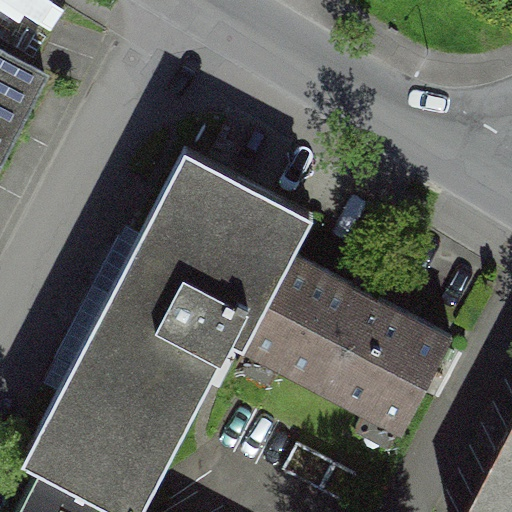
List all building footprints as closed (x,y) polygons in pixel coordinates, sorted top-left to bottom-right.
[(0,49),(0,169),(50,75),(0,49)] [(316,213),(189,147),(25,458),(42,467),(128,511),(142,511),(234,337),(247,344),(295,252),(316,213)] [(456,336),(295,252),(247,344),(244,349),(405,432),(456,336)] [(511,511),(511,423),(464,511),(511,511)] [(361,474),(299,444),(286,471),(347,502),(361,474)] [(128,511),(42,467),(18,511),(128,511)]
